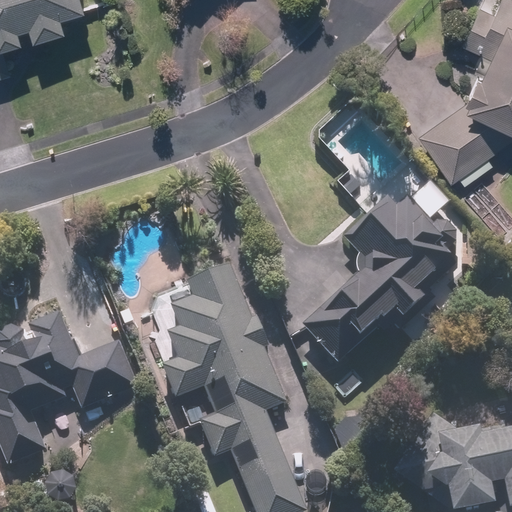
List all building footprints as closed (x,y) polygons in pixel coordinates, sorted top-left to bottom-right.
[(0,0),(0,76),(11,73),(3,43),(25,38),(23,27),(33,24),(36,34),(69,26),(66,14),(89,8),(86,0),(0,0)] [(511,21),(510,20),(468,103),(422,134),(451,181),(459,175),(465,185),(488,171),(482,161),(511,143),(511,21)] [(358,277),(303,330),(338,367),(384,323),(387,327),(397,318),(404,325),(429,301),(424,296),(441,280),(434,273),(465,244),(444,222),(439,227),(409,195),(396,207),(391,201),(344,245),(358,259),(358,277)] [(253,322),(232,268),(190,285),(197,302),(174,311),(183,334),(173,338),(183,364),(162,372),(174,403),(205,391),(216,419),(200,425),(215,462),(234,455),(256,511),(305,511),(266,414),(288,405),(267,352),(271,350),(258,320),(253,322)] [(60,398),(56,384),(75,378),(88,416),(140,399),(121,340),(74,356),(61,315),(0,335),(0,451),(6,470),(51,455),(36,410),(53,405),(52,401),(60,398)] [(449,511),(493,511),(495,511),(511,511),(511,430),(481,437),(479,427),(435,436),(439,454),(385,465),(391,498),(445,487),(449,511)] [(61,503),(64,503),(66,503),(69,502),(71,501),(73,499),(75,497),(77,495),(78,493),(78,490),(78,488),(78,485),(77,483),(76,480),(74,478),(72,476),(70,475),(68,474),(65,473),(63,473),(60,474),(57,474),(55,475),(53,477),(51,479),(50,481),(49,484),(48,486),(48,489),(48,491),(49,494),(50,496),(52,498),(54,500),(56,502),(58,503),(61,503)]
